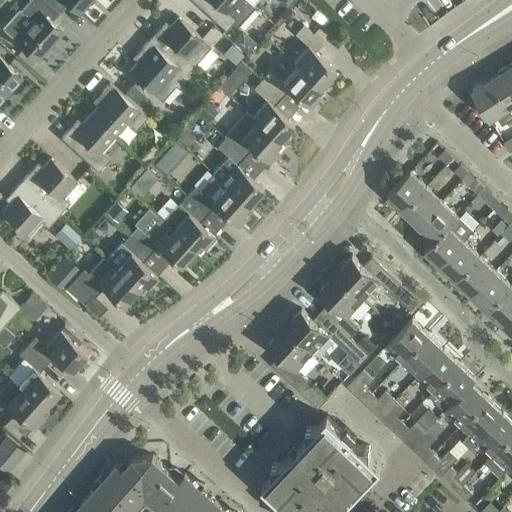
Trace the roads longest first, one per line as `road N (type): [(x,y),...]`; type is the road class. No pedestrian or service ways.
road 1 (tertiary): [(199,320),(238,305),(286,266),(342,197),(360,149)]
road 2 (tertiary): [(360,149),(199,320)]
road 3 (residential): [(144,0),(0,158)]
road 4 (residential): [(125,386),(266,511)]
road 5 (residential): [(139,371),(0,247)]
road 6 (residential): [(335,392),(395,449),(396,468),(358,511)]
road 7 (tertiary): [(30,511),(125,386)]
road 8 (residential): [(511,180),(407,86)]
